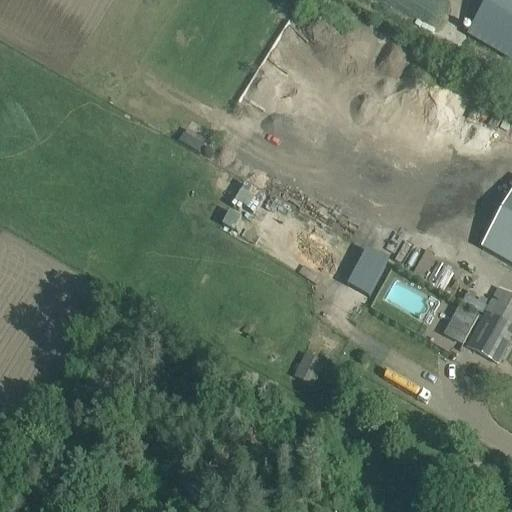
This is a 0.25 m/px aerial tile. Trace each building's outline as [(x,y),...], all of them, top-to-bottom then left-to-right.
[(511,0),(488,0),(467,37),(511,63),(511,0)] [(257,154),(260,147),(232,135),(229,142),(257,154)] [(511,266),(511,196),(482,249),(511,266)] [(511,298),(498,290),(486,313),(511,327),(511,298)] [(466,348),(497,365),(511,337),(511,327),(486,313),(466,348)] [(304,354),(294,376),(314,385),(324,362),(304,354)]
